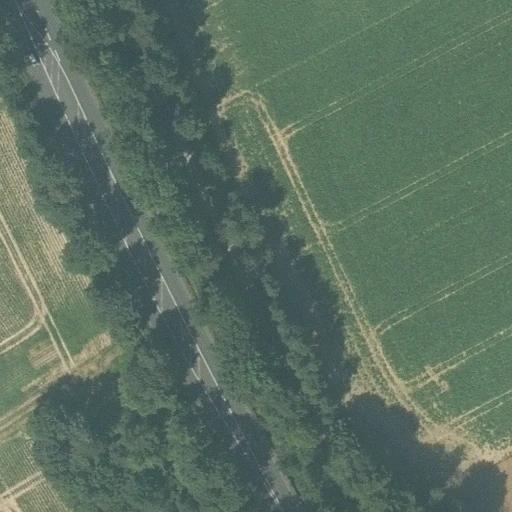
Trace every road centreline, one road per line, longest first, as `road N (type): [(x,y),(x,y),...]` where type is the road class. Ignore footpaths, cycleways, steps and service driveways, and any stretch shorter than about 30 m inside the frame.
road 1 (primary): [(265,511),(122,244),(20,0)]
road 2 (track): [(369,511),(128,0)]
road 3 (track): [(0,427),(121,350),(133,350),(183,444)]
